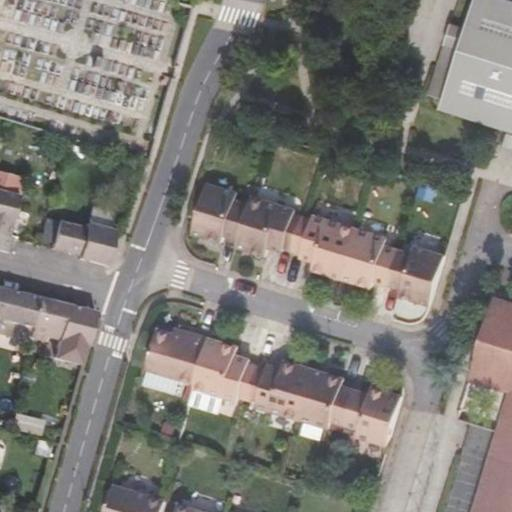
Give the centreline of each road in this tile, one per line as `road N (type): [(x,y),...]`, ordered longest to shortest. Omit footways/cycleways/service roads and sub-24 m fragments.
road 1 (residential): [(439,354),(139,263)]
road 2 (tertiary): [(139,263),(199,95),(240,18),(240,0)]
road 3 (tertiary): [(62,511),(130,289)]
road 4 (residential): [(391,511),(439,354)]
road 5 (residential): [(0,260),(130,289)]
road 6 (residential): [(439,354),(482,238)]
